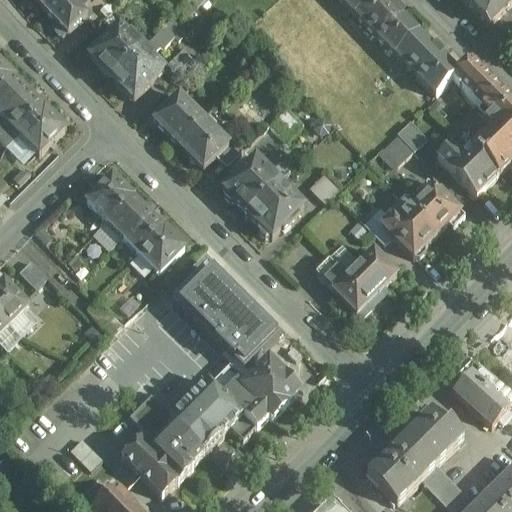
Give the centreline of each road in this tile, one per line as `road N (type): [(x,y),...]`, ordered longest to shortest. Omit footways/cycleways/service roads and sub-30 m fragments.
road 1 (residential): [(107,128),(378,398)]
road 2 (secondary): [(511,265),(378,398)]
road 3 (residential): [(0,2),(107,128)]
road 4 (secondary): [(378,398),(272,511)]
road 5 (residential): [(0,237),(107,128)]
